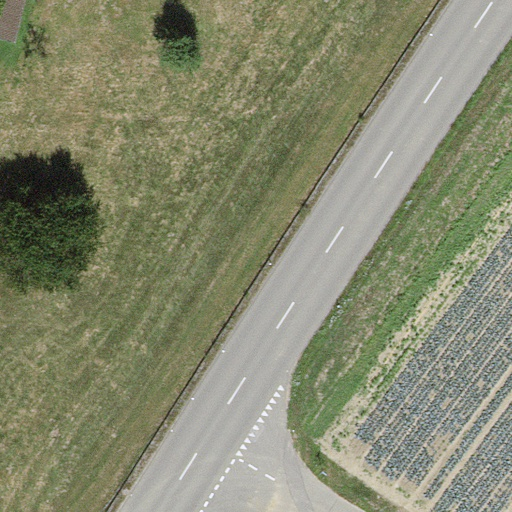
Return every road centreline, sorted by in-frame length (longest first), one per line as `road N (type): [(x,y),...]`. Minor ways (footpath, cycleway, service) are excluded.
road 1 (tertiary): [(492,0),(154,511)]
road 2 (track): [(199,439),(319,511)]
